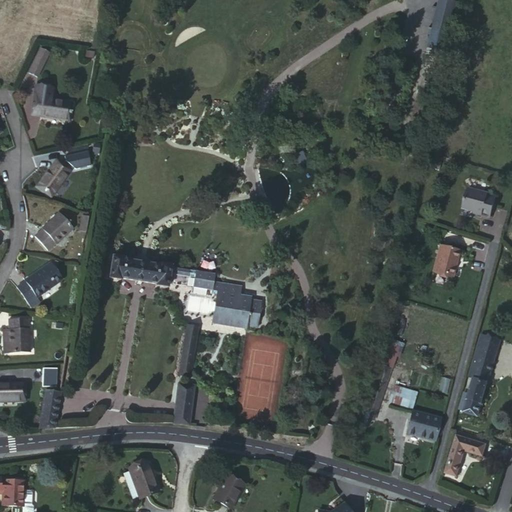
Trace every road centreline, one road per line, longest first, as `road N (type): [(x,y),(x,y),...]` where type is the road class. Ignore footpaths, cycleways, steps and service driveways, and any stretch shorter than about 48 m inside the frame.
road 1 (tertiary): [(427,498),(283,452),(194,437)]
road 2 (residential): [(427,498),(482,282)]
road 3 (tertiary): [(194,437),(143,432),(0,447)]
road 4 (residential): [(0,274),(19,239),(14,184),(26,150),(9,94)]
